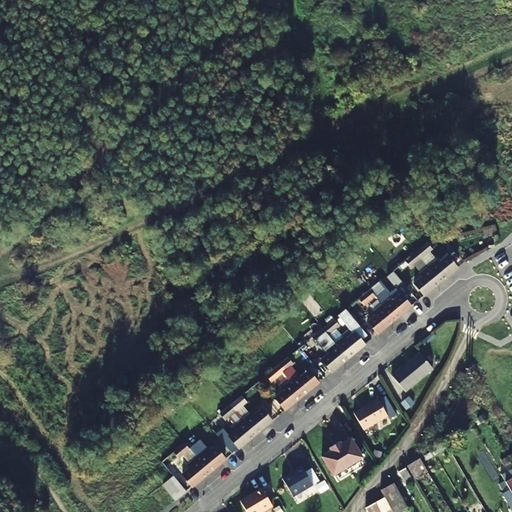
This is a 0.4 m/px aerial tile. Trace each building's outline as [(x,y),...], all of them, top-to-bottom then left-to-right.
[(425,242),(415,251),(421,257),(431,249),(425,242)] [(406,258),(412,265),(421,257),(415,251),(406,258)] [(440,259),(437,256),(427,265),(440,281),(456,267),(445,254),(440,259)] [(416,275),(417,278),(413,282),(424,295),(440,281),(427,265),(416,275)] [(403,285),(400,280),(395,284),(399,288),(403,285)] [(379,282),(368,290),(374,297),(384,288),(379,282)] [(360,297),(365,305),(374,297),(368,290),(360,297)] [(394,320),(410,307),(398,294),(394,297),(392,295),(381,305),(394,320)] [(370,314),(371,316),(366,321),(377,334),(394,320),(381,305),(370,314)] [(332,321),(322,329),(328,336),(338,327),(332,321)] [(312,337),(318,344),(328,336),(322,329),(312,337)] [(347,359),(364,346),(352,333),(348,337),(345,334),(334,344),(347,359)] [(320,360),(331,373),(347,359),(334,344),(324,353),(325,356),(320,360)] [(432,368),(419,352),(392,375),(405,391),(432,368)] [(285,360),(276,367),(282,374),(291,367),(285,360)] [(267,375),(273,382),(282,374),(276,367),(267,375)] [(301,375),(300,373),(289,382),(301,397),(317,385),(306,372),(301,375)] [(278,391),(280,393),(276,397),(286,410),(301,397),(289,382),(278,391)] [(239,398),(228,407),(234,414),(244,405),(239,398)] [(388,416),(378,399),(354,413),(364,429),(388,416)] [(220,414),(226,422),(234,414),(228,407),(220,414)] [(255,414),(254,411),(241,422),(253,437),(270,423),(260,410),(255,414)] [(253,437),(241,422),(231,431),(232,433),(228,437),(238,450),(253,437)] [(192,437),(183,445),(189,452),(198,444),(192,437)] [(362,457),(351,438),(341,444),(340,441),(330,447),(331,450),(322,456),(333,475),(362,457)] [(174,452),(180,460),(189,452),(183,445),(174,452)] [(209,453),(207,451),(196,460),(208,475),(224,462),(214,449),(209,453)] [(172,452),(161,461),(168,469),(179,460),(172,452)] [(408,465),(416,479),(428,472),(420,458),(408,465)] [(186,469),(188,471),(182,476),(192,489),(208,475),(196,460),(186,469)] [(294,469),(295,471),(282,478),(293,497),(313,485),(301,465),(294,469)] [(412,478),(406,467),(400,471),(405,481),(412,478)] [(173,478),(163,485),(166,490),(171,496),(175,502),(185,493),(181,488),(176,482),(173,478)] [(394,494),(399,491),(394,482),(389,484),(394,494)] [(261,511),(272,506),(262,488),(240,501),(246,511),(261,511)] [(389,504),(383,493),(377,497),(380,505),(382,508),(389,504)]
